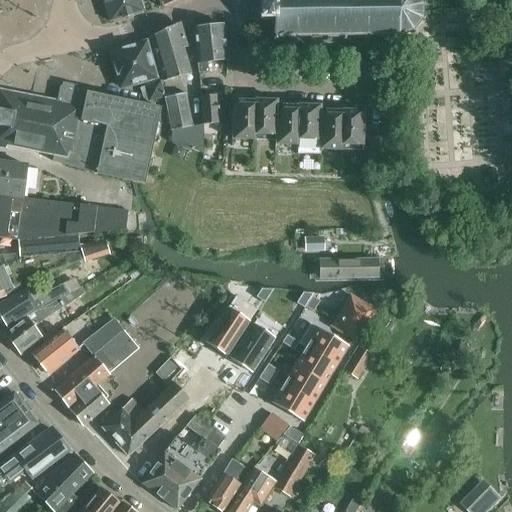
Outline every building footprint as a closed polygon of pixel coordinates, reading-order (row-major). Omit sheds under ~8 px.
[(144,11),(140,0),(103,0),(111,22),(144,11)] [(160,0),(163,9),(180,0),(160,0)] [(275,0),(275,4),(261,5),(260,21),(275,22),(275,39),(400,36),(414,32),(423,20),(423,6),(418,0),(275,0)] [(164,82),(192,75),(184,48),(188,48),(182,27),(177,25),(151,38),(164,82)] [(200,73),(209,72),(208,63),(228,61),(223,25),(194,29),(200,73)] [(122,87),(155,78),(146,44),(112,54),(122,87)] [(149,103),(165,98),(160,81),(144,85),(144,87),(140,89),(144,102),(149,101),(149,103)] [(162,109),(113,98),(61,87),(57,102),(38,98),(37,103),(2,96),(0,105),(0,143),(54,154),(53,162),(97,175),(132,182),(146,185),(162,109)] [(204,125),(203,125),(194,127),(187,94),(164,98),(171,132),(173,132),(172,144),(204,154),(204,125)] [(203,125),(204,125),(205,125),(214,125),(220,124),(218,96),(201,97),(203,125)] [(278,111),(279,102),(239,101),(239,105),(233,105),(232,139),(255,140),(255,134),(276,135),(276,145),(299,146),(299,139),(320,140),(319,150),(342,150),(342,145),(364,145),(366,113),(326,111),(325,116),(322,116),(322,107),(299,106),(282,106),(282,111),(278,111)] [(214,127),(214,125),(205,125),(205,134),(209,134),(214,127)] [(387,163),(388,138),(371,137),(370,163),(387,163)] [(0,238),(18,241),(79,235),(126,231),(129,211),(23,199),(27,166),(0,162),(0,238)] [(81,263),(80,247),(79,235),(18,241),(20,254),(3,254),(0,255),(0,298),(6,296),(27,283),(27,281),(81,263)] [(324,250),(323,237),(305,238),(305,251),(324,250)] [(105,241),(80,247),(81,263),(109,254),(105,241)] [(312,285),(385,285),(385,263),(312,263),(312,285)] [(0,313),(9,328),(68,290),(64,284),(37,298),(31,287),(0,306),(0,313)] [(27,317),(4,334),(21,356),(22,355),(44,338),(43,337),(46,335),(47,336),(65,324),(58,312),(66,306),(86,294),(82,287),(70,294),(68,291),(27,317)] [(261,292),(254,303),(262,308),(268,297),(261,292)] [(305,294),(298,305),(305,309),(312,298),(305,294)] [(357,341),(374,312),(351,298),(334,326),(357,341)] [(208,343),(228,356),(251,320),(230,307),(208,343)] [(101,345),(122,329),(115,320),(94,336),(101,345)] [(233,359),(253,372),(276,336),(256,323),(233,359)] [(317,328),(306,348),(337,366),(348,347),(317,328)] [(288,336),(298,343),(303,336),(292,329),(288,336)] [(49,376),(80,351),(63,330),(32,355),(49,376)] [(125,331),(95,356),(110,375),(140,349),(125,331)] [(283,344),(294,351),(298,343),(288,336),(283,344)] [(189,376),(202,362),(184,345),(155,374),(167,386),(183,370),(189,376)] [(357,379),(372,355),(358,346),(343,371),(357,379)] [(306,348),(295,366),(325,384),(337,366),(306,348)] [(111,376),(110,375),(95,356),(55,390),(84,427),(110,405),(96,389),(111,376)] [(264,373),(275,380),(280,372),(269,365),(264,373)] [(295,366),(284,384),(314,403),(325,384),(295,366)] [(259,380),(270,387),(275,380),(264,373),(259,380)] [(128,457),(189,400),(174,384),(144,412),(132,399),(123,409),(102,429),(128,457)] [(284,384),(272,404),(303,422),(314,403),(284,384)] [(0,454),(38,425),(14,393),(0,403),(0,454)] [(279,441),(286,431),(289,427),(272,415),(261,431),(278,443),(279,441)] [(203,438),(218,449),(226,438),(196,416),(187,426),(203,438)] [(33,480),(69,451),(51,430),(0,467),(0,472),(9,484),(26,471),(33,480)] [(298,438),(286,431),(279,441),(291,449),(298,438)] [(203,438),(203,439),(194,450),(195,450),(174,479),(170,477),(165,484),(172,489),(164,501),(177,511),(222,452),(218,449),(203,438)] [(195,450),(194,450),(178,439),(142,485),(164,501),(172,489),(165,484),(170,477),(174,479),(195,450)] [(291,499),(316,456),(298,445),(272,488),(291,499)] [(74,511),(78,509),(82,504),(73,495),(93,474),(74,455),(36,493),(34,494),(35,495),(52,511),(74,511)] [(221,511),(225,511),(251,472),(232,460),(223,474),(206,501),(221,511)] [(251,472),(225,511),(247,511),(253,503),(260,507),(275,483),(253,469),(251,472)] [(483,481),(460,505),(467,511),(486,511),(500,498),(483,481)] [(34,494),(36,493),(25,482),(10,497),(8,495),(0,502),(0,511),(17,511),(35,495),(34,494)] [(82,511),(81,511),(113,511),(120,504),(101,488),(82,511)]
